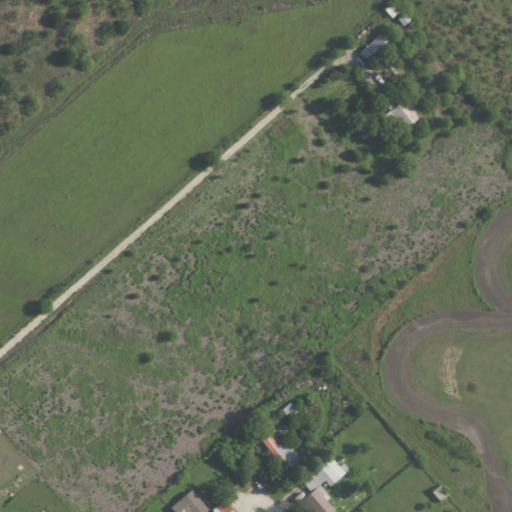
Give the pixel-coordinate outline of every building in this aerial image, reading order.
[(398,7),(390,0),(387,0),(379,9),(389,18),(398,7)] [(356,51),(366,62),(385,44),(375,33),(356,51)] [(396,96),(389,88),(376,98),(385,109),(380,113),(397,133),(415,118),(409,112),(417,106),(404,90),(396,96)] [(285,418),(294,410),(286,401),(277,409),(285,418)] [(274,464),(279,460),(287,472),(300,463),(284,440),(274,446),(262,429),(254,435),(274,464)] [(297,498),(308,511),(328,511),(335,507),(320,489),(342,471),(328,454),(308,470),(304,466),(293,475),(306,491),(297,498)] [(199,511),(203,510),(188,488),(165,505),(170,511),(199,511)] [(207,508),(209,511),(229,511),(221,499),(207,508)]
